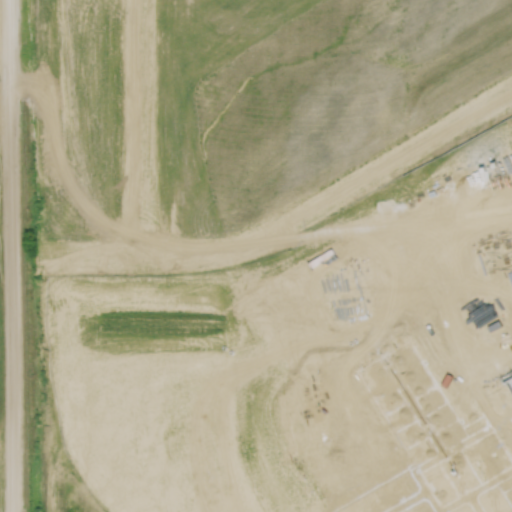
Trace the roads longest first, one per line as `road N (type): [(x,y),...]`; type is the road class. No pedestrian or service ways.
road 1 (residential): [(9,251),(197,248),(241,238),(511,79)]
road 2 (residential): [(7,0),(9,511)]
road 3 (residential): [(141,0),(144,249)]
